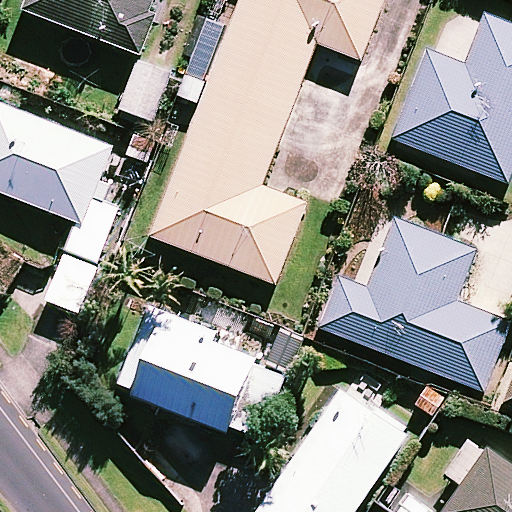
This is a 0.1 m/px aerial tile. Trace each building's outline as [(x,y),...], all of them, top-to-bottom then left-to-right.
[(155,0),(34,0),(30,11),(141,56),(158,15),(150,12),(155,0)] [(386,0),(241,0),(152,237),(278,285),(309,203),(264,186),(318,45),(363,62),(386,0)] [(511,177),(511,29),(485,19),(467,67),(429,53),(396,140),(509,184),(511,177)] [(172,75),(140,63),(123,110),(155,122),(172,75)] [(120,210),(103,203),(110,187),(100,183),(115,146),(0,99),(0,191),(77,223),(66,251),(98,264),(120,210)] [(477,252),(392,219),(366,288),(341,279),(322,328),(485,391),(511,324),(457,304),(477,252)] [(151,309),(123,383),(136,388),(133,397),(227,433),(255,360),(203,340),(207,331),(151,309)] [(354,511),(410,432),(346,388),(260,511),(354,511)] [(511,511),(511,464),(481,442),(433,510),(436,511),(511,511)]
